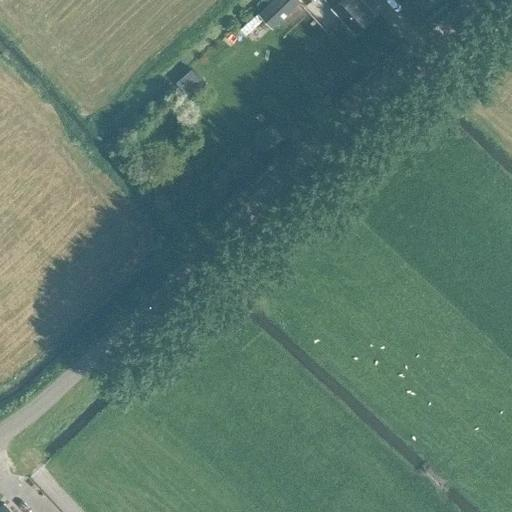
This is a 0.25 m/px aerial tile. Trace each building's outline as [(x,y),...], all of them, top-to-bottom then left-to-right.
[(273,26),(299,0),(269,0),(258,11),(273,26)] [(328,0),(354,28),(373,11),(363,0),(328,0)] [(227,39),(209,53),(216,61),(234,47),(227,39)] [(190,94),(205,80),(191,65),(176,79),(190,94)] [(13,511),(3,501),(0,504),(0,511),(13,511)]
